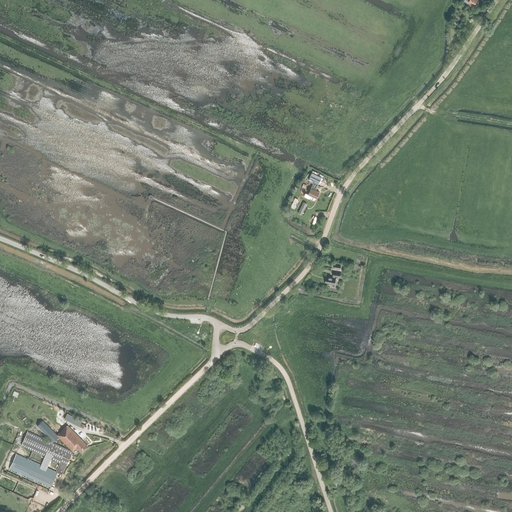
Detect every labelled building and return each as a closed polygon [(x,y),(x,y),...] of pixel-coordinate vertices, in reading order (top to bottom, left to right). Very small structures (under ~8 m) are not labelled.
[(311,173),(308,180),(318,185),(321,178),(311,173)] [(313,184),(310,189),(311,189),(308,195),(305,193),(304,197),(309,199),(311,196),(316,198),(319,192),(315,191),(317,186),(313,184)] [(303,202),(298,212),(302,214),(307,203),(303,202)] [(325,284),(333,285),(335,277),(339,278),(340,272),(333,271),(333,276),(326,275),(325,284)] [(74,424),(79,427),(82,421),(76,418),(74,424)] [(84,443),(85,443),(67,425),(57,435),(42,420),(37,426),(52,441),(51,442),(27,431),(21,446),(44,457),(41,465),(16,454),(9,468),(50,487),(57,472),(62,474),(72,452),(52,443),(53,442),(58,437),(72,451),(76,448),(77,449),(78,449),(82,453),(88,447),(84,443)]
